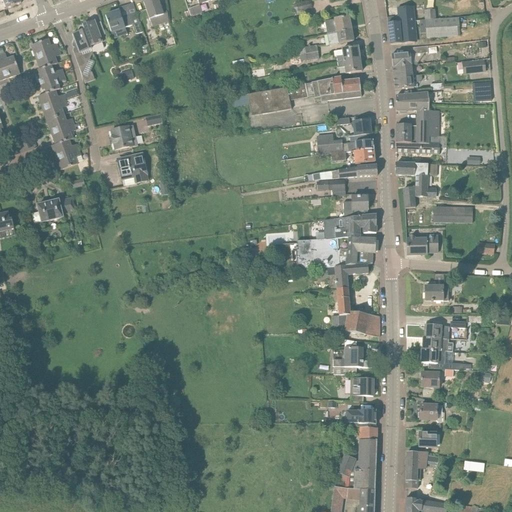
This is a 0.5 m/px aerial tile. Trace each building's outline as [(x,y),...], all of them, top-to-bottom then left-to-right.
[(21,3),(19,0),(2,0),(6,10),(21,3)] [(149,0),(145,0),(143,1),(149,20),(163,16),(160,7),(162,6),(162,4),(159,4),(157,0),(150,0),(149,0)] [(295,12),(298,11),(299,17),(309,15),(308,9),(312,9),(310,1),(293,5),(295,12)] [(202,13),(199,6),(188,10),(191,17),(202,13)] [(119,11),(105,16),(113,39),(127,35),(125,28),(133,25),(136,35),(142,32),(133,7),(135,13),(121,18),(119,11)] [(399,23),(394,23),(394,17),(387,18),(387,24),(390,45),(416,42),(413,7),(397,9),(399,23)] [(435,20),(435,10),(425,11),(425,20),(435,20)] [(324,22),(327,35),(352,31),(349,17),(334,20),(324,22)] [(460,36),(458,18),(435,20),(425,20),(427,33),(427,38),(460,36)] [(107,41),(100,22),(95,25),(87,22),(86,24),(81,26),(92,54),(93,53),(91,47),(103,42),(107,41)] [(92,54),(81,26),(79,27),(72,43),(75,44),(72,51),(85,84),(95,80),(92,73),(91,70),(95,62),(89,60),(92,54)] [(354,41),(352,31),(327,35),(329,46),(338,44),(354,41)] [(31,46),(35,58),(58,50),(56,44),(50,46),(48,40),(31,46)] [(304,48),(305,52),(306,55),(318,53),(316,46),(304,48)] [(336,57),(337,63),(360,60),(358,47),(341,50),(341,51),(334,52),(334,58),(336,57)] [(38,71),(51,66),(57,64),(55,58),(60,56),(58,50),(35,58),(40,70),(38,71)] [(306,55),(300,56),(301,62),(307,60),(307,62),(319,59),(318,53),(306,55)] [(410,54),(391,56),(392,67),(412,65),(417,65),(425,53),(413,54),(410,55),(410,54)] [(0,55),(0,57),(8,79),(20,74),(14,57),(7,59),(5,54),(0,55)] [(337,63),(338,68),(341,68),(342,75),(362,71),(360,60),(337,63)] [(463,75),(485,73),(484,60),(461,63),(463,75)] [(412,65),(392,67),(393,79),(413,76),(412,65)] [(40,84),(64,75),(62,70),(54,73),(51,66),(38,71),(39,75),(37,76),(40,84)] [(130,70),(120,74),(123,83),(133,79),(130,70)] [(38,97),(38,98),(55,92),(55,91),(60,90),(57,83),(61,81),(62,83),(66,82),(65,80),(64,75),(40,84),(43,91),(45,90),(46,94),(38,97)] [(393,79),(395,90),(414,88),(414,83),(420,82),(422,80),(421,75),(413,76),(393,79)] [(311,83),(314,97),(314,99),(320,98),(321,103),(335,101),(361,98),(359,79),(341,81),(341,78),(331,79),(311,83)] [(311,83),(236,98),(237,105),(242,104),(242,106),(249,104),(252,117),(291,110),(290,101),(314,97),(311,83)] [(42,110),(65,101),(63,95),(57,97),(55,92),(38,98),(42,110)] [(396,109),(429,110),(429,103),(443,103),(442,92),(395,97),(396,109)] [(491,101),(490,92),(473,93),(474,102),(491,101)] [(42,110),(47,122),(64,115),(62,109),(67,107),(65,101),(42,110)] [(430,110),(429,110),(429,103),(443,103),(429,103),(429,110),(428,145),(396,144),(396,153),(439,154),(439,148),(446,149),(446,137),(430,137),(430,110)] [(396,126),(396,144),(428,145),(429,110),(396,109),(396,112),(417,111),(416,126),(411,126),(396,126)] [(145,118),(148,127),(162,123),(161,114),(145,118)] [(66,121),(64,115),(47,122),(51,133),(74,125),(72,119),(66,121)] [(354,137),(370,135),(371,135),(369,121),(352,123),(354,137)] [(51,147),(73,139),(71,133),(76,131),(74,125),(51,133),(55,145),(51,147)] [(111,131),(112,138),(111,138),(113,144),(114,144),(115,150),(129,147),(130,148),(138,146),(136,137),(131,138),(129,127),(111,131)] [(318,156),(331,155),(345,153),(351,152),(351,153),(373,150),(372,141),(355,143),(342,144),(342,140),(333,141),(333,135),(316,137),(318,156)] [(51,147),(56,159),(79,150),(77,145),(71,147),(69,141),(73,139),(51,147)] [(79,150),(56,159),(60,171),(78,165),(75,158),(81,156),(79,150)] [(354,165),(375,163),(373,150),(351,153),(351,158),(354,158),(354,165)] [(346,160),(345,153),(331,155),(332,162),(345,161),(345,160),(346,160)] [(122,180),(123,179),(136,177),(137,183),(148,181),(146,174),(147,174),(143,155),(118,161),(122,180)] [(415,165),(395,165),(394,176),(415,177),(415,176),(417,176),(416,197),(426,197),(426,198),(435,198),(436,190),(427,190),(427,177),(436,177),(437,165),(415,165)] [(357,168),(357,178),(377,176),(377,167),(357,168)] [(338,171),(330,172),(330,178),(339,177),(339,180),(357,178),(357,168),(338,171)] [(83,179),(69,182),(70,188),(84,186),(83,179)] [(345,197),(345,195),(344,180),(328,181),(328,183),(317,183),(317,191),(332,190),(332,198),(345,197)] [(160,183),(162,199),(164,209),(172,208),(171,194),(169,194),(167,182),(160,183)] [(403,189),(405,209),(415,208),(414,196),(414,187),(403,189)] [(351,198),(351,202),(343,203),(344,219),(357,217),(358,217),(367,216),(367,211),(368,211),(368,197),(351,198)] [(59,201),(37,206),(39,213),(32,215),(34,224),(41,222),(42,224),(63,218),(62,215),(75,212),(71,199),(59,202),(59,201)] [(435,225),(456,225),(456,208),(434,209),(435,225)] [(0,232),(14,230),(12,221),(10,221),(8,213),(0,215),(0,213),(0,232)] [(357,217),(344,219),(325,221),(325,224),(323,224),(324,240),(312,241),(297,242),(298,249),(347,243),(347,239),(358,238),(361,238),(360,229),(362,229),(363,234),(376,234),(376,216),(367,216),(358,217),(357,217)] [(412,236),(408,240),(406,240),(406,256),(427,255),(427,253),(438,253),(438,237),(426,237),(426,240),(416,240),(412,236)] [(376,240),(361,239),(361,238),(358,238),(347,239),(347,243),(298,249),(298,250),(296,251),(297,269),(298,269),(299,270),(317,269),(334,267),(372,264),(373,253),(375,254),(376,240)] [(477,253),(493,255),(494,245),(478,244),(477,253)] [(336,290),(348,289),(347,275),(368,274),(368,265),(372,264),(334,267),(317,269),(327,268),(328,276),(329,276),(330,281),(328,281),(329,290),(336,290)] [(425,301),(443,301),(443,302),(449,302),(449,299),(448,287),(443,287),(443,276),(435,276),(435,287),(425,287),(425,301)] [(379,317),(371,316),(350,312),(348,289),(336,290),(338,316),(331,317),(332,327),(345,326),(344,332),(379,338),(379,317)] [(449,327),(442,326),(425,325),(424,338),(448,339),(449,327)] [(448,340),(448,339),(424,338),(423,338),(422,350),(421,351),(446,352),(445,352),(446,340),(448,340)] [(363,349),(344,348),(344,350),(333,350),(333,368),(333,375),(356,375),(356,368),(363,368),(363,349)] [(446,352),(421,351),(421,364),(444,365),(444,370),(457,370),(466,371),(466,364),(445,363),(446,352)] [(421,373),(421,388),(439,388),(440,374),(421,373)] [(350,380),(350,397),(373,397),(373,380),(359,380),(350,380)] [(442,406),(438,406),(420,406),(419,420),(437,420),(442,420),(442,406)] [(346,413),(346,426),(359,426),(359,429),(375,429),(375,425),(375,412),(358,412),(358,413),(346,413)] [(374,490),(376,452),(376,429),(375,429),(359,429),(359,441),(358,470),(352,470),(356,460),(344,455),(337,474),(338,474),(334,487),(374,490)] [(437,434),(419,434),(419,448),(436,448),(437,434)] [(407,452),(405,489),(417,489),(418,482),(420,482),(421,469),(425,469),(426,462),(438,463),(439,458),(427,456),(427,453),(418,453),(407,452)] [(463,460),(462,468),(477,471),(477,469),(489,471),(489,464),(463,460)] [(373,511),(374,490),(334,487),(329,511),(341,511),(343,500),(347,500),(348,499),(358,500),(357,511),(373,511)] [(416,501),(416,500),(405,499),(404,511),(418,511),(419,511),(446,511),(447,504),(423,501),(418,500),(418,501),(416,501)]
